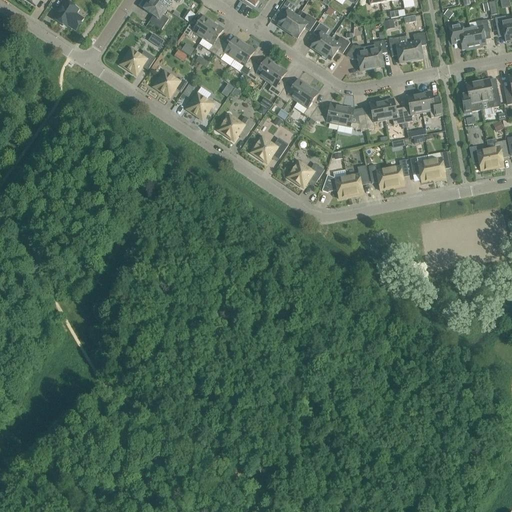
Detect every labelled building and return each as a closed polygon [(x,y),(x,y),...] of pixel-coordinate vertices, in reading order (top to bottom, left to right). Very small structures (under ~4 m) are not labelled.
[(162,16),(166,11),(151,0),(149,2),(148,1),(144,7),(145,8),(144,10),(153,16),(149,22),(161,31),(168,20),(162,16)] [(150,0),(151,0),(166,11),(173,1),(177,3),(179,0),(150,0)] [(77,11),(65,2),(54,19),(62,25),(63,23),(75,31),(82,20),(75,15),(77,11)] [(287,33),(297,18),(292,14),(296,8),(286,2),(279,12),(284,15),(277,26),(287,33)] [(297,18),(287,33),(297,39),(304,29),(309,32),(316,22),(307,15),(303,22),(297,18)] [(193,33),(202,40),(213,24),(209,21),(209,20),(204,16),(196,28),(190,24),(183,34),(189,38),(193,33)] [(511,42),(511,21),(506,22),(505,17),(494,19),(497,32),(503,31),(505,43),(509,42),(509,43),(511,42)] [(489,33),(487,21),(476,23),(469,25),(470,29),(474,50),(482,48),(482,47),(485,46),(483,34),(489,33)] [(213,24),(202,40),(212,46),(209,52),(215,56),(222,45),(216,41),(223,30),(218,26),(218,27),(213,24)] [(320,55),(330,40),(325,37),(329,30),(320,24),(313,34),(318,38),(310,48),(320,55)] [(474,50),(470,29),(463,31),(462,25),(450,27),(453,40),(460,39),(462,51),(466,50),(466,51),(474,50)] [(407,45),(411,62),(423,60),(420,47),(426,46),(424,34),(413,36),(414,43),(407,45)] [(411,62),(407,45),(406,37),(388,41),(391,53),(397,52),(399,64),(411,62)] [(222,45),(215,56),(230,66),(245,45),(240,42),(241,41),(235,38),(228,49),(222,45)] [(330,40),(320,55),(330,62),(337,51),(342,55),(349,44),(340,38),(336,44),(330,40)] [(367,47),(372,70),(383,67),(381,55),(387,54),(384,41),(373,44),(374,46),(367,47)] [(230,66),(246,77),(253,66),(247,62),(255,51),(250,47),(249,48),(245,45),(230,66)] [(360,72),(372,70),(367,47),(361,48),(360,46),(355,47),(353,46),(346,57),(352,61),(357,60),(360,72)] [(141,56),(131,49),(119,66),(127,71),(128,70),(130,72),(130,73),(136,77),(142,68),(147,71),(155,59),(144,52),(141,56)] [(253,66),(246,77),(256,83),(259,78),(265,82),(276,66),(272,63),(267,59),(259,70),(253,66)] [(276,66),(265,82),(272,86),(268,92),(278,98),(285,88),(279,84),(287,72),(281,69),(276,66)] [(180,83),(164,72),(153,88),(160,93),(161,93),(163,94),(163,95),(169,99),(175,90),(180,94),(187,83),(182,80),(180,83)] [(285,88),(278,98),(287,105),(291,99),(297,104),(308,88),(303,85),(304,84),(298,80),(291,92),(285,88)] [(489,81),(477,83),(481,104),(487,103),(488,110),(501,107),(498,94),(491,96),(489,81)] [(482,111),(481,104),(477,83),(466,85),(467,93),(460,95),(464,115),(471,114),(471,113),(482,111)] [(308,88),(297,104),(307,110),(303,115),(309,119),(316,109),(311,105),(318,94),(313,90),(312,91),(308,88)] [(433,106),(430,92),(424,93),(424,94),(418,95),(422,114),(429,113),(431,119),(442,117),(440,104),(433,106)] [(197,94),(186,111),(193,116),(194,115),(196,117),(202,122),(209,112),(214,116),(220,106),(215,102),(213,105),(207,101),(203,98),(197,94)] [(409,110),(402,112),(405,124),(416,122),(415,116),(422,114),(418,95),(413,96),(407,97),(409,110)] [(386,102),(381,103),(385,121),(392,120),(393,126),(405,124),(402,112),(395,113),(393,100),(386,101),(386,102)] [(363,109),(367,131),(375,130),(373,124),(385,121),(381,103),(376,104),(376,103),(369,104),(370,108),(363,109)] [(338,126),(342,108),(337,107),(337,106),(330,104),(327,118),(320,117),(322,113),(316,109),(309,119),(315,123),(316,122),(338,126)] [(342,108),(338,126),(360,131),(360,133),(367,131),(363,109),(353,111),(354,109),(347,108),(347,109),(342,108)] [(245,118),(241,123),(228,115),(217,132),(234,143),(240,133),(246,137),(255,124),(245,118)] [(278,139),(274,146),(261,137),(250,154),(267,165),(273,155),(279,159),(288,146),(278,139)] [(499,148),(488,150),(492,170),(503,168),(501,157),(502,156),(508,155),(505,142),(498,143),(499,148)] [(492,170),(488,150),(477,152),(476,147),(469,149),(471,162),(477,161),(478,162),(480,172),(492,170)] [(429,161),(433,181),(445,179),(443,168),(444,167),(450,166),(447,153),(440,154),(441,159),(429,161)] [(433,181),(429,161),(417,163),(416,159),(409,160),(412,173),(417,172),(419,173),(421,184),(433,181)] [(388,169),(392,189),(404,187),(402,176),(403,175),(408,174),(406,161),(399,162),(400,167),(388,169)] [(314,164),(310,170),(298,162),(287,178),(303,190),(310,180),(316,184),(324,171),(314,164)] [(358,175),(346,177),(350,198),(362,195),(360,184),(361,183),(369,181),(366,167),(357,168),(358,175)] [(375,167),(368,168),(371,181),(376,180),(378,181),(380,192),(392,189),(388,169),(376,171),(375,167)] [(350,198),(346,177),(333,180),(334,179),(327,176),(322,192),(328,194),(330,189),(335,188),(336,189),(338,200),(350,198)]
